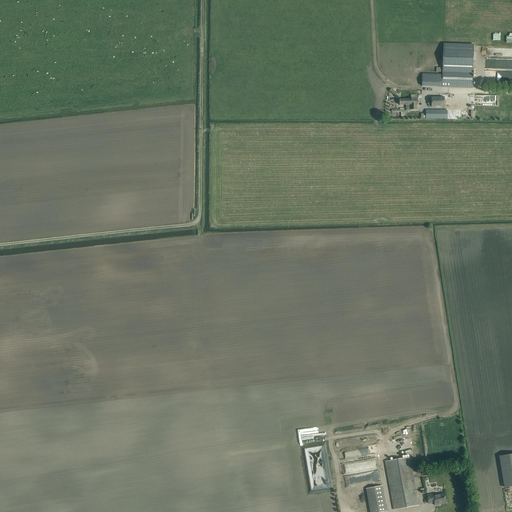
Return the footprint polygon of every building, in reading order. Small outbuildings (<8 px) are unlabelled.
[(443,50),(442,75),(442,87),(472,87),(474,51),(443,50)] [(429,106),(449,107),(450,95),(429,94),(429,106)] [(407,108),(410,108),(410,109),(417,110),(417,105),(418,105),(418,99),(399,99),(399,104),(407,104),(407,108)] [(426,118),(447,118),(447,110),(426,110),(426,118)] [(511,455),(499,457),(503,482),(504,487),(511,485),(511,455)] [(385,462),(393,505),(394,510),(419,505),(410,457),(385,462)] [(366,489),(370,509),(370,511),(380,511),(387,511),(386,506),(382,486),(366,489)] [(427,495),(428,498),(429,503),(434,502),(435,505),(439,504),(439,503),(446,502),(445,497),(445,494),(433,496),(433,494),(427,495)]
